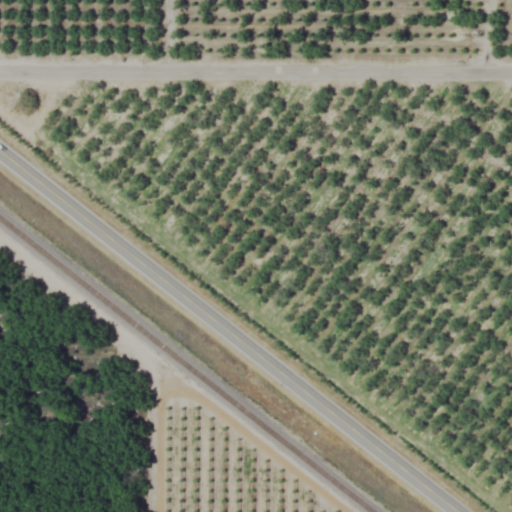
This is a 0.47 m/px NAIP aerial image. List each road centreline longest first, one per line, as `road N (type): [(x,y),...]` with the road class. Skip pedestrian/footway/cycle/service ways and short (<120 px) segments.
road 1 (primary): [(0,153),(455,511)]
road 2 (residential): [(0,73),(511,70)]
